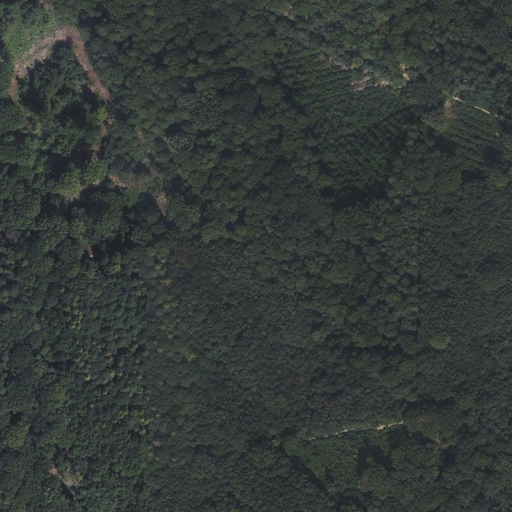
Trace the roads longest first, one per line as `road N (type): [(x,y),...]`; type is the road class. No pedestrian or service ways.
road 1 (track): [(258,449),(334,343),(336,277),(294,147),(201,0)]
road 2 (track): [(74,483),(0,85)]
road 3 (track): [(511,404),(258,449)]
road 4 (track): [(421,82),(236,0)]
road 5 (track): [(258,449),(74,483)]
